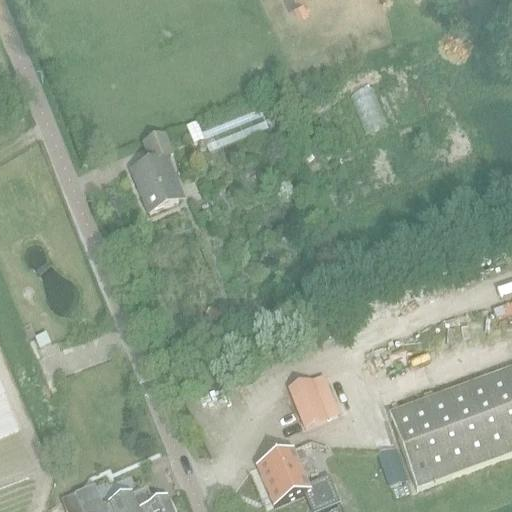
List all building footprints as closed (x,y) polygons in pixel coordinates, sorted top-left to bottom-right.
[(467,0),(469,3),(475,1),(480,15),(482,14),(493,10),(496,9),(492,0),(467,0)] [(493,10),(482,14),(494,44),(505,40),(493,10)] [(131,174),(148,216),(178,204),(166,177),(171,175),(165,161),(172,157),(164,138),(142,147),(149,166),(131,174)] [(318,161),(306,167),(309,174),(322,168),(318,161)] [(210,308),(205,315),(215,322),(220,315),(210,308)] [(284,310),(258,323),(265,337),(291,325),(284,310)] [(45,336),(35,340),(39,351),(50,346),(45,336)] [(401,456),(415,494),(511,458),(511,371),(388,418),(401,456)] [(288,393),(303,432),(325,424),(311,384),(288,393)] [(395,452),(377,458),(381,468),(398,462),(395,452)] [(291,455),(254,470),(271,509),(303,496),(309,511),(319,511),(337,505),(326,479),(305,488),(291,455)] [(74,497),(60,502),(64,511),(170,511),(166,500),(152,506),(146,492),(132,498),(131,495),(108,505),(102,507),(94,488),(74,497)]
